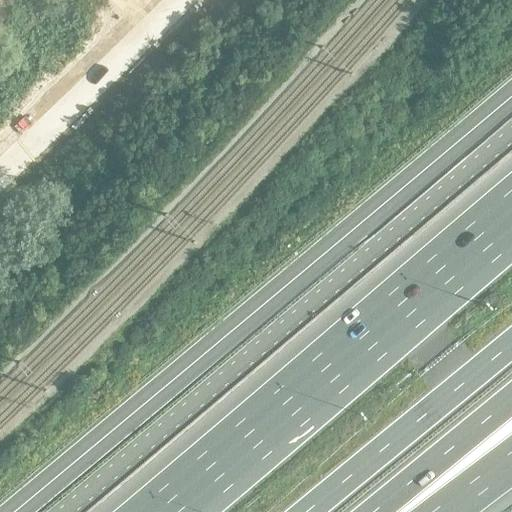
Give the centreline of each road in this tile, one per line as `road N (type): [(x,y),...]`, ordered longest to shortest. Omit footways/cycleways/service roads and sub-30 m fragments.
road 1 (unclassified): [(63,511),(511,133)]
road 2 (motorway): [(511,216),(154,511)]
road 3 (motorway): [(511,345),(310,511)]
road 4 (unclassified): [(0,171),(178,0)]
road 5 (motorway): [(385,511),(511,400)]
